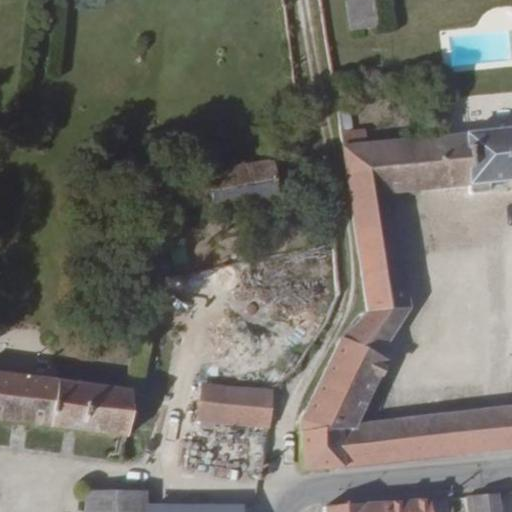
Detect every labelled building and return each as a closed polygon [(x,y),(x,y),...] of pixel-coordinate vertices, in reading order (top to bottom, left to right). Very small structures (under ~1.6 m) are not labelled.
[(369,0),(342,0),(345,30),(372,28),(369,0)] [(372,351),(406,300),(390,191),(464,183),(467,193),(488,190),(488,181),(511,178),(511,402),(511,425),(511,426),(511,127),(366,141),(363,122),(338,125),(367,293),(344,333),(328,366),(304,415),(304,469),(487,447),(491,432),(492,424),(491,419),(485,405),(347,422),(378,354),(372,351)] [(297,185),(293,158),(289,159),(292,155),(294,151),(294,147),(292,142),(289,139),(285,138),(281,139),(277,141),(275,146),(275,150),(276,155),(279,158),(281,160),(191,173),(192,192),(196,215),(278,203),(275,188),(297,185)] [(312,156),(310,141),(299,142),(301,157),(312,156)] [(196,215),(192,192),(179,193),(181,217),(196,215)] [(160,316),(163,295),(156,294),(151,316),(160,316)] [(127,434),(133,392),(59,383),(59,365),(54,360),(35,357),(28,362),(27,378),(0,374),(0,420),(103,431),(100,457),(123,459),(124,455),(132,457),(133,445),(127,445),(127,440),(137,441),(138,435),(127,434)] [(266,425),(271,394),(260,392),(203,386),(198,416),(266,425)] [(511,444),(511,426),(511,425),(511,402),(485,405),(491,419),(492,424),(491,432),(487,447),(488,447),(511,444)] [(498,511),(496,491),(467,494),(468,511),(498,511)] [(468,511),(467,494),(459,494),(461,511),(468,511)] [(425,511),(424,497),(384,500),(384,511),(425,511)] [(237,511),(238,502),(151,499),(151,511),(237,511)] [(384,511),(384,500),(323,506),(323,511),(384,511)]
